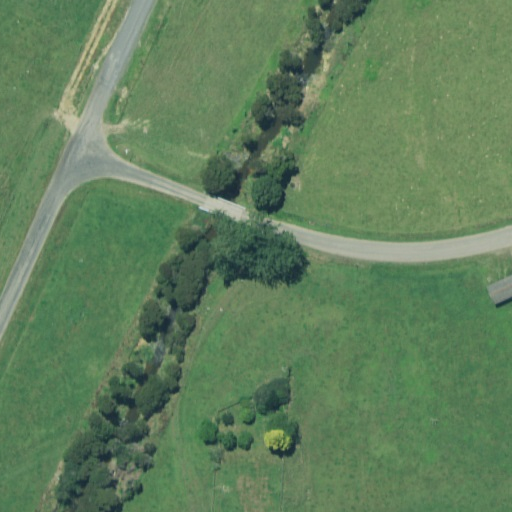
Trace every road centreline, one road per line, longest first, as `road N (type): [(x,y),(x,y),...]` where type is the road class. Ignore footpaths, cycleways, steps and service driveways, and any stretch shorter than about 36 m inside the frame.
road 1 (unclassified): [(80,149),(154,184),(309,235),(411,253),(511,237)]
road 2 (unclassified): [(0,324),(80,149)]
road 3 (unclassified): [(80,149),(145,0)]
